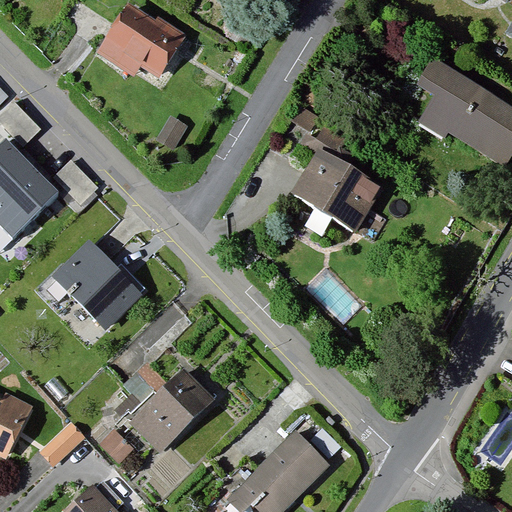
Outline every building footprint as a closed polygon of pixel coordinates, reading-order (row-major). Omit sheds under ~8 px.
[(511,0),(494,0),(510,10),(511,6),(511,0)] [(192,43),(132,6),(97,61),(137,86),(144,75),(164,88),(192,43)] [(511,168),(511,115),(436,68),(418,96),(434,105),(419,128),(446,144),(449,138),(508,175),(511,168)] [(325,124),(301,112),(292,129),(316,142),(325,124)] [(190,131),(171,120),(157,147),(176,157),(190,131)] [(352,146),(328,133),(319,148),(306,141),(299,154),(320,166),(297,207),(361,242),(384,200),(346,179),(354,165),(344,159),(352,146)] [(57,200),(3,150),(0,153),(0,225),(18,242),(57,200)] [(70,159),(55,175),(81,200),(97,183),(70,159)] [(94,246),(56,282),(109,336),(146,300),(94,246)] [(177,309),(153,332),(170,350),(195,327),(177,309)] [(175,366),(121,420),(152,450),(205,395),(175,366)] [(0,456),(26,402),(0,389),(0,456)] [(67,416),(34,450),(29,452),(51,472),(86,435),(67,416)] [(286,425),(221,495),(234,507),(241,499),(255,511),(278,511),(325,461),(286,425)] [(322,427),(308,440),(325,458),(339,445),(322,427)] [(130,447),(108,428),(93,444),(115,464),(130,447)] [(124,511),(85,474),(49,511),(124,511)]
